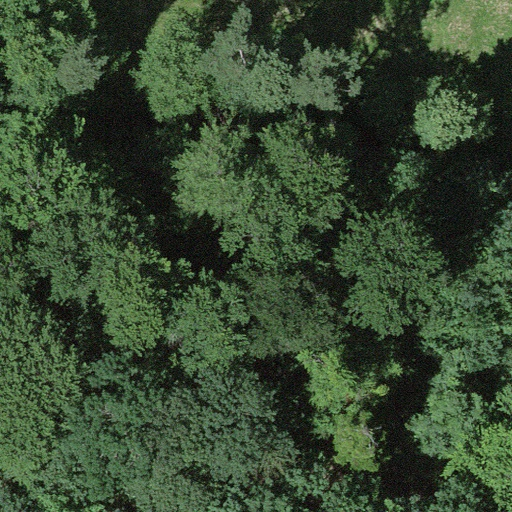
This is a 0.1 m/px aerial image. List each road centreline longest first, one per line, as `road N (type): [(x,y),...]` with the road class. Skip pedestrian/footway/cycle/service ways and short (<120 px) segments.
road 1 (track): [(0,135),(176,120),(470,148),(511,164)]
road 2 (track): [(212,479),(511,489)]
